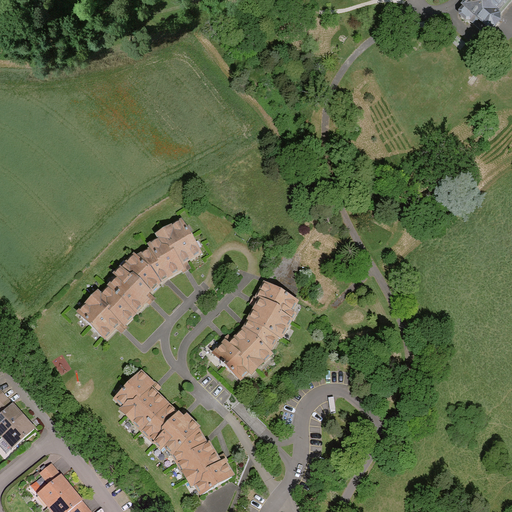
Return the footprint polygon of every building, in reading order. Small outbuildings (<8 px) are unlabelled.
[(465,0),(463,3),(465,5),(460,10),(460,13),(466,20),(470,20),(471,19),(482,29),(487,24),(488,25),(495,24),(499,18),(499,12),(508,0),(465,0)] [(136,259),(160,284),(183,269),(185,272),(190,269),(187,263),(202,256),(181,221),(156,236),(159,241),(148,246),(150,250),(136,259)] [(108,287),(136,314),(147,303),(150,305),(155,300),(150,295),(160,284),(136,259),(134,256),(113,277),(116,280),(108,287)] [(244,327),(271,351),(278,338),(280,340),(296,313),(291,310),(296,301),(264,283),(252,303),(255,305),(244,327)] [(136,314),(108,287),(100,297),(98,293),(77,314),(104,340),(117,329),(122,334),(127,329),(124,326),(136,314)] [(271,351),(244,327),(232,339),(228,336),(213,355),(241,382),(249,374),(251,376),(272,353),(271,351)] [(122,410),(144,432),(171,405),(157,392),(161,388),(143,372),(115,400),(124,409),(122,410)] [(14,407),(0,391),(0,414),(2,417),(14,407)] [(185,418),(171,405),(144,432),(162,450),(166,447),(175,456),(200,429),(201,428),(188,415),(185,418)] [(25,419),(14,407),(2,417),(0,419),(0,438),(2,440),(25,419)] [(37,432),(25,419),(2,440),(13,453),(37,432)] [(208,444),(200,429),(175,456),(192,487),(196,485),(202,495),(235,476),(225,455),(219,457),(211,442),(208,444)] [(36,493),(47,506),(71,486),(52,463),(39,473),(48,484),(36,493)] [(92,511),(71,486),(47,506),(52,511),(67,511),(70,510),(71,511),(92,511)]
